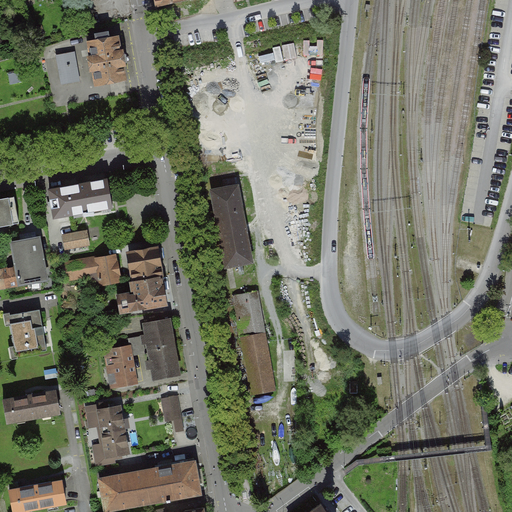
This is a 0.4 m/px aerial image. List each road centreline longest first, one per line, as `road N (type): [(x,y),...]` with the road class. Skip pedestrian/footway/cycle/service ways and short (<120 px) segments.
road 1 (residential): [(351,0),(329,251),(333,303),(344,327),(367,345),(402,350),(458,319),(492,266),(511,202)]
road 2 (residential): [(227,511),(161,147)]
road 3 (residential): [(0,177),(161,147)]
road 4 (residential): [(312,0),(185,26)]
